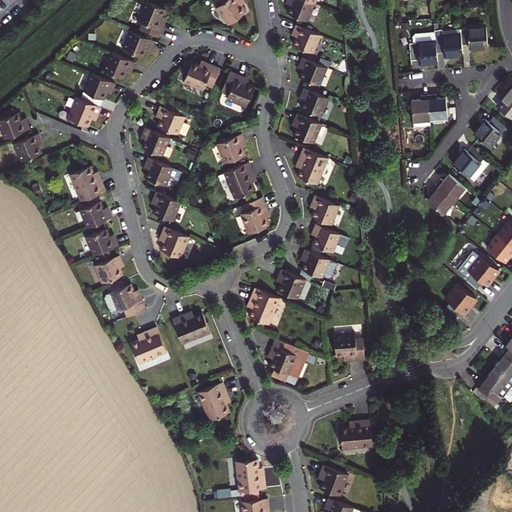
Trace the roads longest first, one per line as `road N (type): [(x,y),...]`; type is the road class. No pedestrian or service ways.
road 1 (residential): [(215,277),(171,289),(149,275),(116,121),(130,95),(187,40),(272,64)]
road 2 (residential): [(272,64),(262,137),(286,217),(277,235),(244,250),(215,277)]
road 3 (residential): [(301,413),(474,342),(511,293)]
road 4 (residential): [(263,396),(215,277)]
